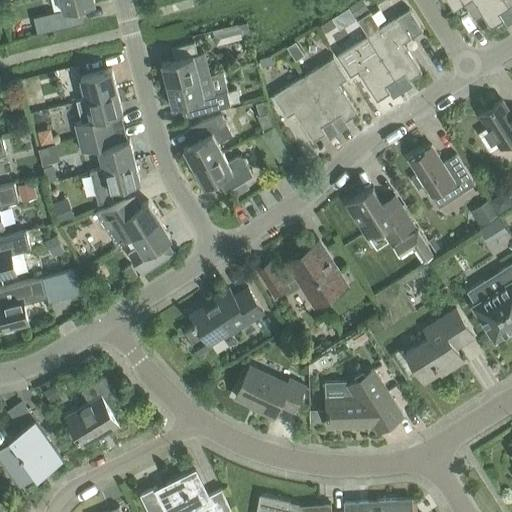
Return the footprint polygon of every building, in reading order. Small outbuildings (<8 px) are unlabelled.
[(93,0),(59,0),(63,12),(51,15),(54,27),(62,25),(63,28),(83,23),(79,8),(94,4),(93,0)] [(508,8),(502,0),(445,0),(453,12),(471,0),(474,0),(476,3),(474,4),(490,29),(503,21),(498,14),(508,8)] [(511,0),(502,0),(508,8),(511,5),(511,0)] [(356,20),(366,36),(394,80),(404,74),(408,81),(421,73),(405,48),(403,49),(400,45),(422,31),(409,10),(379,28),(369,13),(356,20)] [(394,80),(366,36),(336,56),(350,77),(360,71),(362,75),(360,76),(376,101),(389,93),(385,87),(394,80)] [(173,60),(161,63),(167,85),(208,74),(203,53),(197,55),(193,43),(170,49),(173,60)] [(333,58),(302,77),(330,121),(340,115),(344,122),(357,114),(341,88),(339,90),(336,85),(346,79),(333,58)] [(111,70),(80,78),(85,100),(116,91),(111,70)] [(65,106),(58,72),(37,77),(41,96),(17,102),(20,115),(65,106)] [(208,74),(167,85),(172,107),(177,105),(185,103),(188,116),(188,117),(230,106),(230,105),(226,92),(226,91),(214,95),(209,76),(208,74)] [(330,121),(302,77),(272,96),(285,118),(295,111),(298,116),(296,117),(312,142),(325,134),(321,127),(330,121)] [(81,124),(72,125),(76,139),(113,129),(121,127),(120,123),(118,114),(122,113),(116,91),(85,100),(75,102),(81,124)] [(489,152),(499,146),(500,147),(511,140),(511,117),(501,101),(479,114),(487,127),(477,133),(489,152)] [(194,142),(183,148),(193,168),(222,153),(217,144),(232,135),(222,115),(187,128),(194,142)] [(113,129),(76,139),(79,152),(97,147),(103,169),(134,161),(129,139),(128,139),(125,140),(123,132),(121,127),(113,129)] [(273,127),(261,134),(278,162),(290,155),(273,127)] [(441,163),(430,145),(408,160),(417,175),(410,179),(417,189),(424,185),(438,208),(474,185),(455,154),(441,163)] [(227,162),(222,153),(193,168),(204,188),(217,180),(224,193),(252,176),(243,159),(238,156),(227,162)] [(103,169),(89,172),(97,204),(112,200),(110,190),(140,182),(134,161),(103,169)] [(0,186),(0,226),(3,226),(0,214),(0,206),(18,202),(13,183),(0,186)] [(394,197),(382,205),(371,188),(346,204),(367,237),(381,228),(389,241),(413,226),(394,197)] [(124,200),(94,212),(111,238),(117,247),(132,238),(159,220),(147,202),(143,204),(136,195),(124,200)] [(482,249),(502,237),(489,216),(469,227),(482,249)] [(137,246),(127,252),(141,274),(145,272),(167,257),(174,253),(167,242),(171,239),(159,220),(132,238),(137,246)] [(0,237),(0,277),(15,274),(10,255),(30,250),(25,231),(0,237)] [(46,231),(33,236),(38,248),(51,243),(46,231)] [(417,232),(393,247),(399,256),(414,247),(423,262),(432,256),(417,232)] [(257,270),(272,295),(287,286),(286,284),(296,277),(314,305),(345,285),(319,243),(299,255),(299,254),(287,262),(288,264),(278,270),(272,261),(257,270)] [(483,282),(468,291),(475,304),(471,306),(494,342),(511,330),(511,263),(497,273),(483,282)] [(70,292),(78,290),(73,270),(42,278),(47,298),(48,302),(67,297),(71,296),(70,292)] [(0,330),(28,324),(23,304),(47,298),(42,278),(0,288),(0,330)] [(188,313),(193,321),(191,322),(193,325),(184,331),(198,353),(210,345),(209,344),(223,335),(224,337),(263,313),(248,288),(234,297),(228,288),(188,313)] [(448,367),(450,370),(463,361),(455,349),(473,337),(455,309),(424,329),(429,338),(405,353),(424,382),(448,367)] [(249,366),(234,397),(259,409),(258,411),(272,418),(278,405),(294,411),(304,386),(289,379),(287,384),(249,366)] [(377,431),(402,415),(373,369),(348,385),(356,398),(326,399),(327,427),(373,425),(377,431)] [(65,417),(82,447),(118,426),(105,404),(116,398),(104,377),(81,390),(88,403),(65,417)] [(22,483),(24,485),(61,459),(34,421),(12,437),(5,427),(0,430),(0,457),(20,485),(22,483)] [(197,511),(231,511),(221,488),(207,494),(195,470),(157,489),(155,486),(139,495),(147,511),(189,511),(196,509),(197,511)] [(260,493),(256,511),(330,511),(330,506),(298,508),(299,508),(288,505),(289,500),(260,493)] [(343,511),(342,511),(412,511),(412,498),(365,500),(366,502),(358,502),(357,501),(355,501),(356,510),(343,511)]
